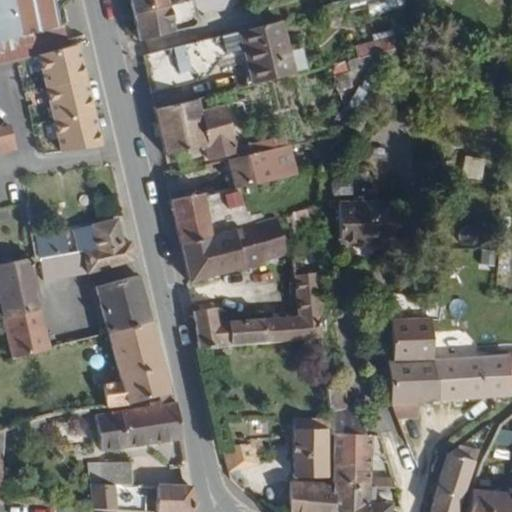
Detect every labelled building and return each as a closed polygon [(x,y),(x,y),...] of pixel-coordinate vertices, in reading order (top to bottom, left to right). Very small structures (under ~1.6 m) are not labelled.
[(70,54),(59,0),(10,0),(0,7),(0,72),(41,62),(70,54)] [(190,26),(185,4),(188,3),(187,0),(126,0),(136,45),(175,36),(175,31),(190,26)] [(290,78),(280,25),(239,34),(251,88),(290,78)] [(205,84),(227,56),(224,38),(178,48),(182,72),(158,79),(161,93),(205,84)] [(396,52),(402,41),(354,53),(355,62),(396,52)] [(104,151),(80,51),(70,54),(41,62),(65,160),(104,151)] [(380,78),(396,52),(355,62),(346,64),(349,79),(376,72),(380,78)] [(349,94),(347,80),(330,84),(333,98),(349,94)] [(196,111),(233,102),(231,93),(194,103),(196,111)] [(233,159),(224,124),(211,128),(209,115),(197,117),(196,111),(194,103),(150,114),(161,161),(200,152),(202,166),(233,159)] [(359,141),(372,119),(362,112),(348,134),(359,141)] [(0,136),(0,160),(17,156),(11,133),(0,136)] [(301,176),(296,148),(265,156),(270,182),(301,176)] [(270,182),(265,156),(224,166),(229,190),(252,186),(270,182)] [(214,231),(206,194),(169,202),(177,240),(214,231)] [(393,248),(393,203),(340,202),(340,249),(393,248)] [(285,252),(277,216),(258,220),(267,256),(285,252)] [(511,236),(511,219),(500,218),(499,230),(511,236)] [(267,256),(258,220),(214,231),(177,240),(186,279),(237,265),(238,269),(268,261),(267,256)] [(130,265),(125,243),(115,245),(110,222),(82,228),(87,251),(91,274),(130,265)] [(511,273),(511,236),(499,230),(497,251),(494,273),(511,273)] [(57,257),(52,238),(34,243),(39,260),(57,257)] [(91,274),(87,251),(57,257),(39,260),(44,285),(91,274)] [(45,353),(28,263),(0,268),(0,360),(0,362),(45,353)] [(323,291),(323,278),(295,279),(295,293),(323,291)] [(146,330),(134,280),(96,288),(106,339),(146,330)] [(324,306),(323,291),(295,293),(295,308),(324,306)] [(226,316),(225,307),(218,305),(191,306),(196,349),(229,346),(226,316)] [(325,335),(324,306),(295,308),(292,308),(263,312),(268,341),(325,335)] [(268,341),(263,312),(226,316),(229,346),(268,341)] [(406,332),(406,314),(392,315),(391,346),(422,342),(422,332),(406,332)] [(164,404),(146,330),(106,339),(109,355),(97,358),(102,382),(113,393),(97,395),(98,412),(164,404)] [(438,413),(442,365),(439,340),(422,342),(391,346),(390,415),(396,434),(421,432),(420,416),(438,413)] [(506,391),(504,358),(442,365),(438,413),(507,403),(506,391)] [(351,409),(350,387),(334,387),(335,409),(351,409)] [(176,442),(168,403),(164,404),(85,422),(94,461),(176,442)] [(369,436),(362,408),(351,409),(335,409),(336,437),(369,436)] [(335,474),(324,415),(291,420),(301,480),(335,474)] [(458,495),(476,436),(457,430),(447,437),(432,488),(458,495)] [(379,481),(378,436),(369,436),(336,437),(339,482),(379,481)] [(5,468),(8,441),(0,444),(0,464),(0,465),(5,468)] [(252,473),(248,445),(215,451),(218,477),(252,473)] [(118,495),(119,473),(95,471),(94,493),(118,495)] [(379,501),(379,481),(339,482),(340,511),(394,511),(396,503),(379,501)] [(340,511),(339,482),(298,484),(294,511),(293,511),(340,511)] [(435,511),(452,511),(458,495),(432,488),(425,510),(435,511)] [(116,511),(118,495),(94,493),(91,493),(89,511),(116,511)] [(190,511),(187,495),(146,497),(144,511),(190,511)] [(511,511),(511,508),(474,503),(472,511),(511,511)]
